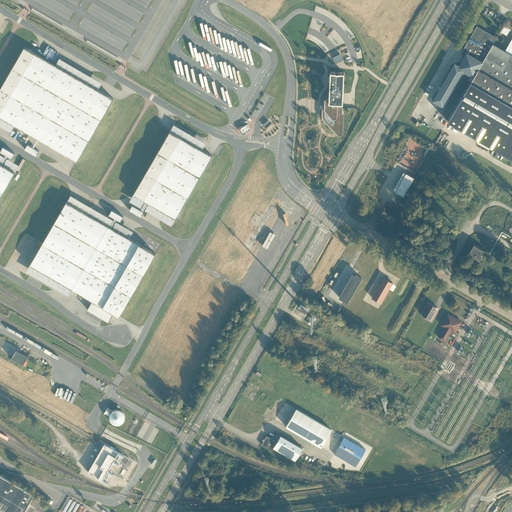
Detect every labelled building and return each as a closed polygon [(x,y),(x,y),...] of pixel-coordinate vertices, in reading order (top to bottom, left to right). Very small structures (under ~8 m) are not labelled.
[(31,10),(65,29),(66,28),(32,8),(31,10)] [(501,32),(507,35),(510,28),(504,25),(501,32)] [(474,77),(448,121),(511,158),(511,41),(506,51),(493,43),(496,37),(478,27),(465,49),(468,51),(460,64),(456,62),(433,100),(445,107),(465,72),(474,77)] [(119,58),(87,40),(86,41),(118,60),(119,58)] [(0,90),(0,115),(36,135),(71,72),(26,45),(0,90)] [(44,55),(50,58),(54,52),(48,48),(44,55)] [(340,52),(333,56),(336,63),(343,60),(340,52)] [(344,69),(328,68),(327,96),(325,96),(324,96),(323,97),(322,98),(321,99),(321,115),(321,117),(322,119),(336,134),(337,135),(338,136),(340,136),(341,135),(343,134),(343,133),(344,111),(342,111),(344,69)] [(71,72),(36,135),(78,158),(114,97),(71,72)] [(250,126),(248,123),(243,126),(242,125),(240,126),(240,129),(242,133),(245,134),(247,133),(246,132),(251,129),(250,126)] [(213,156),(171,132),(134,194),(176,219),(213,156)] [(27,144),(24,149),(35,154),(37,150),(27,144)] [(0,197),(16,170),(0,160),(0,197)] [(393,190),(403,196),(413,178),(403,172),(393,190)] [(155,255),(65,203),(26,272),(68,296),(71,289),(92,302),(87,310),(108,323),(113,314),(119,318),(155,255)] [(481,259),(487,250),(476,243),(470,252),(481,259)] [(349,300),(363,277),(355,272),(341,296),(349,300)] [(383,278),(372,297),(380,303),(392,283),(383,278)] [(431,319),(437,308),(427,302),(420,314),(431,319)] [(454,332),(460,321),(446,313),(440,325),(444,327),(438,337),(444,340),(451,329),(454,332)] [(28,357),(17,350),(12,359),(23,366),(28,357)] [(330,429),(296,408),(285,426),(319,446),(330,429)] [(121,423),(123,422),(124,421),(125,419),(125,418),(125,416),(125,414),(124,413),(123,411),(122,410),(120,409),(119,409),(117,409),(115,409),(114,410),(112,411),(111,412),(110,413),(110,415),(110,417),(110,418),(110,420),(111,421),(112,422),(114,423),(115,424),(117,424),(118,424),(120,424),(121,423)] [(277,442),(266,436),(262,443),(273,450),(277,442)] [(365,449),(344,436),(334,453),(355,465),(365,449)] [(105,444),(89,471),(103,480),(119,453),(105,444)] [(0,472),(0,511),(23,511),(35,493),(0,472)]
